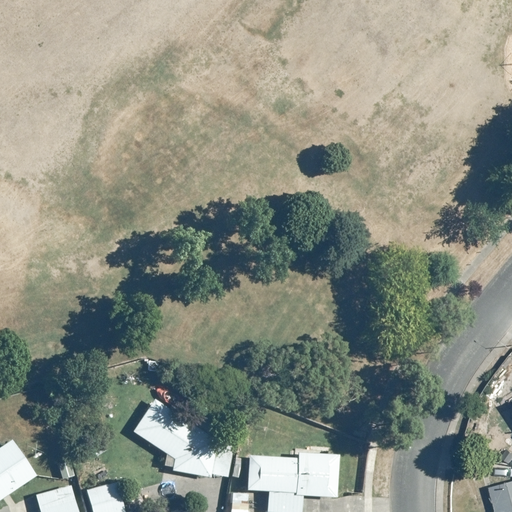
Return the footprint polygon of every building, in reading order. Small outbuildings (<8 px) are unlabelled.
[(153,373),(130,402),(191,451),(215,423),(153,373)] [(0,468),(37,445),(13,408),(0,415),(0,468)] [(250,424),(247,458),(336,464),(338,430),(250,424)] [(511,511),(511,459),(493,458),(490,511),(511,511)] [(121,511),(113,481),(82,489),(88,511),(121,511)] [(74,511),(67,485),(31,494),(35,511),(74,511)] [(227,511),(258,511),(245,509),(248,494),(231,491),(227,511)] [(309,511),(310,499),(268,498),(267,511),(309,511)]
